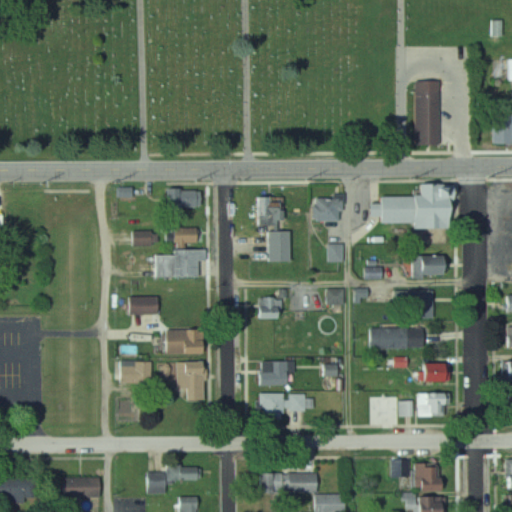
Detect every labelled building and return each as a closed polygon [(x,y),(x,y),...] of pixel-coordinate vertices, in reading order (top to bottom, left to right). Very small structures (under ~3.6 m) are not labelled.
[(502,35),(502,20),(490,20),(490,35),(502,35)] [(413,145),(437,145),(437,79),(413,79),(413,145)] [(511,143),(511,108),(490,108),(490,143),(511,143)] [(375,196),(376,223),(410,222),(410,228),(447,228),(447,184),(416,184),(416,196),(375,196)] [(170,207),(206,207),(206,190),(170,190),(170,207)] [(341,196),(312,196),(312,220),(341,220),(341,196)] [(276,197),(260,197),(260,225),(289,225),(289,202),(276,202),(276,197)] [(202,242),(202,228),(178,228),(178,242),(202,242)] [(136,245),(158,245),(158,231),(136,231),(136,245)] [(271,231),(271,261),(294,261),(294,231),(271,231)] [(343,244),(325,244),(325,262),(343,262),(343,244)] [(159,277),(209,276),(208,251),(158,251),(159,277)] [(422,255),(419,270),(436,273),(438,258),(422,255)] [(380,278),(380,267),(362,267),(362,278),(380,278)] [(344,288),(325,288),(325,304),(344,304),(344,288)] [(366,296),(366,288),(352,288),(352,296),(366,296)] [(432,318),(432,290),(394,290),(394,304),(412,304),(412,318),(432,318)] [(501,311),(511,311),(511,293),(501,293),(501,311)] [(163,296),(133,296),(133,314),(163,314),(163,296)] [(262,297),(262,318),(286,318),(286,297),(262,297)] [(422,328),(368,328),(368,348),(422,348),(422,328)] [(170,353),(209,353),(209,329),(170,329),(170,353)] [(511,359),(498,360),(498,383),(511,382),(511,359)] [(155,360),(122,360),(122,382),(155,382),(155,360)] [(297,360),(270,360),(270,384),(297,384),(297,360)] [(209,367),(189,367),(190,362),(165,362),(164,384),(191,384),(191,399),(208,399),(209,367)] [(415,363),(415,381),(443,381),(443,363),(415,363)] [(440,404),(446,404),(446,392),(414,392),(414,415),(440,415),(440,404)] [(265,393),(265,417),(285,418),(285,410),(316,411),(316,394),(265,393)] [(398,415),(410,415),(410,401),(398,401),(398,415)] [(390,476),(408,476),(408,459),(390,459),(390,476)] [(511,484),(511,459),(503,459),(503,485),(511,484)] [(431,462),(411,462),(411,488),(431,488),(431,462)] [(169,479),(204,480),(204,465),(170,465),(169,471),(150,471),(150,493),(169,493),(169,479)] [(322,472),(262,472),(262,493),(322,493),(322,472)] [(0,500),(41,500),(41,476),(0,477),(0,500)] [(62,476),(62,497),(92,497),(92,476),(62,476)] [(344,511),(344,494),(322,494),(322,511),(344,511)] [(404,494),(404,508),(412,508),(411,511),(437,511),(438,494),(404,494)] [(180,511),(200,511),(201,496),(181,496),(180,511)]
